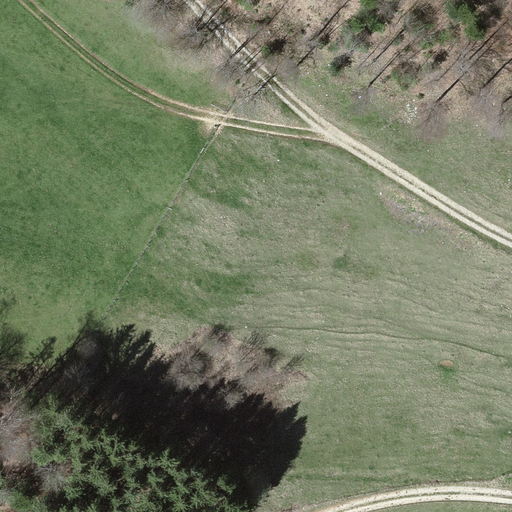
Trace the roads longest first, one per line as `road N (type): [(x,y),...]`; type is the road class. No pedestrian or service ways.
road 1 (track): [(511,243),(325,136),(186,0)]
road 2 (track): [(143,106),(325,136)]
road 3 (track): [(357,511),(386,502),(511,499)]
